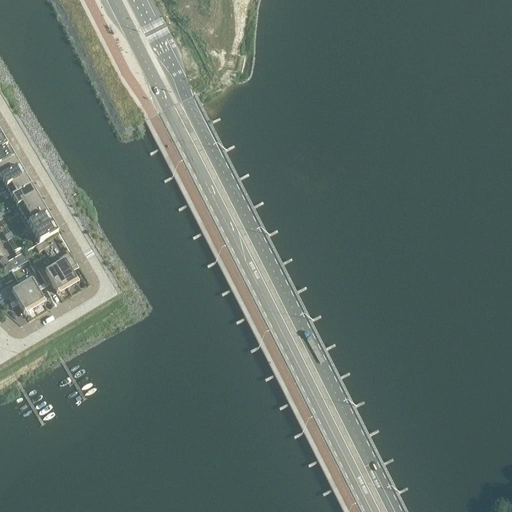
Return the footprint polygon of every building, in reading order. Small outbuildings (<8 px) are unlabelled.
[(0,167),(14,160),(8,150),(0,154),(0,167)] [(0,180),(19,169),(14,160),(0,167),(0,180),(0,181),(0,180)] [(6,190),(25,178),(19,169),(0,180),(0,181),(6,190)] [(30,188),(25,178),(6,190),(11,199),(30,188)] [(16,208),(35,197),(30,188),(11,199),(16,208)] [(22,218),(41,206),(35,197),(16,208),(22,217),(22,218)] [(25,228),(46,216),(41,206),(22,218),(22,217),(20,218),(20,219),(25,228)] [(31,237),(52,225),(46,216),(25,228),(31,237)] [(58,235),(52,225),(31,237),(37,247),(58,235)] [(17,259),(27,253),(24,249),(15,255),(17,259)] [(69,271),(76,266),(69,254),(52,264),(66,289),(76,283),(69,271)] [(5,257),(0,262),(0,265),(4,269),(8,264),(5,257)] [(66,289),(52,264),(38,273),(45,285),(49,282),(57,295),(66,289)] [(34,278),(20,286),(33,309),(43,303),(35,291),(40,288),(34,278)] [(20,286),(19,284),(4,293),(12,305),(16,302),(23,315),(33,309),(20,286)]
